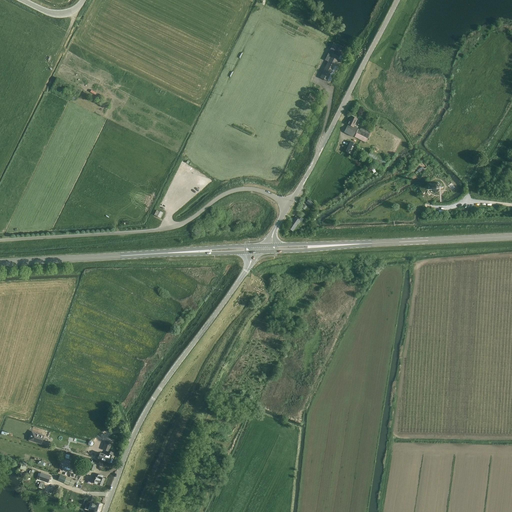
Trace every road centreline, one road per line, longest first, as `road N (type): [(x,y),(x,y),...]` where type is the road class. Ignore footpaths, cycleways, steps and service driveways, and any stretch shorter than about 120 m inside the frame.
road 1 (tertiary): [(105,511),(156,394),(258,252)]
road 2 (unclassified): [(0,240),(166,228),(239,189),(288,205)]
road 3 (tertiary): [(288,205),(397,0)]
road 4 (primary): [(263,245),(118,256)]
road 5 (primary): [(511,236),(371,243)]
road 6 (primary): [(118,256),(258,252)]
